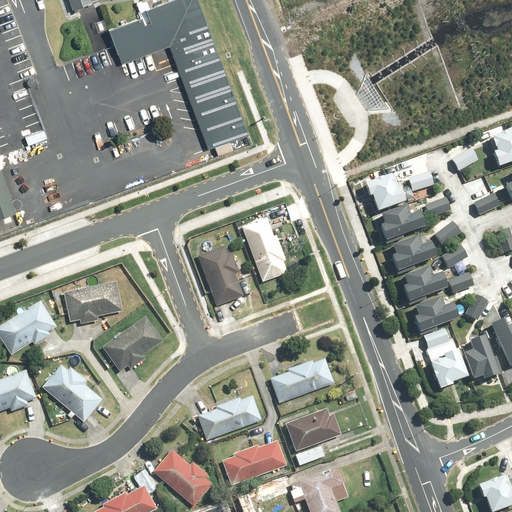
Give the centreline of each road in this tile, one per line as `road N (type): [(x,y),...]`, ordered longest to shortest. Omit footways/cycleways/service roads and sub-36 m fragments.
road 1 (tertiary): [(419,469),(295,146)]
road 2 (residential): [(30,463),(119,443),(200,356)]
road 3 (residential): [(200,356),(146,204)]
road 4 (residential): [(146,204),(295,146)]
road 5 (residential): [(0,260),(146,204)]
road 6 (tertiary): [(295,146),(241,0)]
